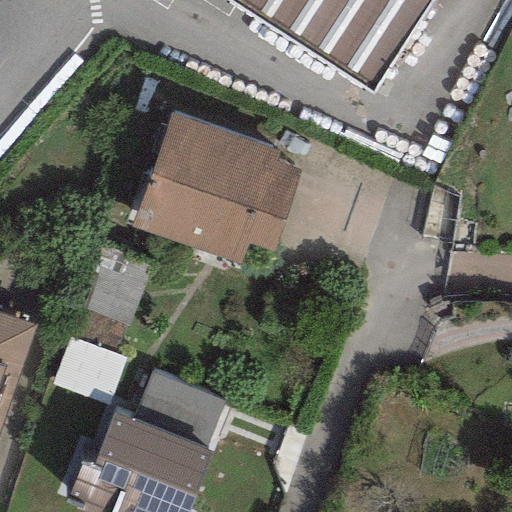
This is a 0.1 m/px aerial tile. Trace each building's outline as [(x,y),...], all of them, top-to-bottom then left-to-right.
[(254,0),(381,76),(427,0),(254,0)] [(130,199),(239,237),(248,211),(270,219),(301,130),(170,85),(130,199)] [(0,407),(35,297),(0,286),(0,407)] [(75,329),(57,373),(103,392),(122,348),(75,329)] [(136,396),(210,426),(225,390),(151,360),(136,396)] [(85,423),(63,476),(152,511),(175,511),(210,426),(136,396),(110,386),(94,426),(85,423)]
